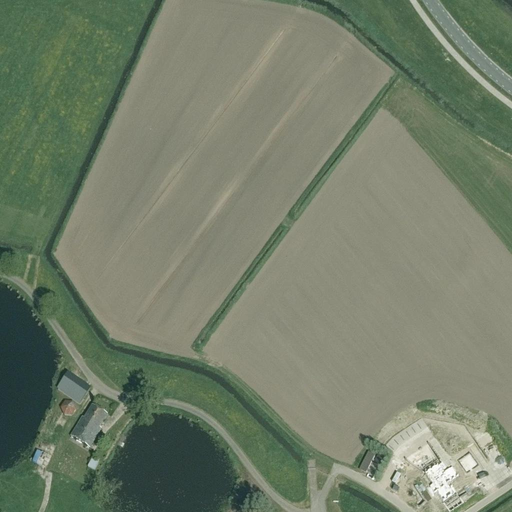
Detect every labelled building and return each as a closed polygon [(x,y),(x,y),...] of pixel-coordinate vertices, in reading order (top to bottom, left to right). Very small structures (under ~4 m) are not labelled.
[(89,390),(72,376),(71,375),(66,371),(56,383),(61,388),(58,391),(69,401),(71,398),(79,404),(89,390)] [(64,416),(73,416),(77,410),(74,402),(65,401),(61,408),(64,416)] [(101,430),(99,429),(106,416),(92,407),(84,420),(82,418),(70,438),(89,449),(101,430)] [(366,474),(374,457),(367,453),(359,471),(366,474)] [(380,467),(384,459),(378,456),(374,464),(380,467)] [(88,468),(93,471),(97,462),(92,459),(88,468)]
